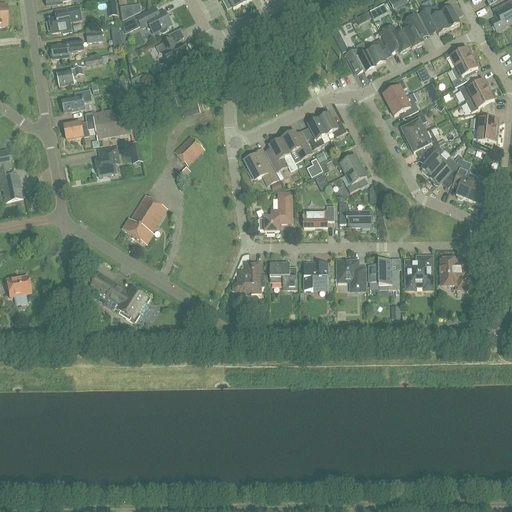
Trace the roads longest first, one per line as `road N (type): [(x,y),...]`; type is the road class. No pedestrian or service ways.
road 1 (residential): [(231,146),(245,230),(257,250),(472,248),(477,225),(419,197),(365,94)]
road 2 (tertiary): [(511,509),(308,511)]
road 3 (residential): [(188,300),(67,225)]
road 4 (residential): [(365,94),(480,34)]
road 5 (residential): [(45,128),(28,0)]
road 6 (residential): [(231,146),(343,98)]
